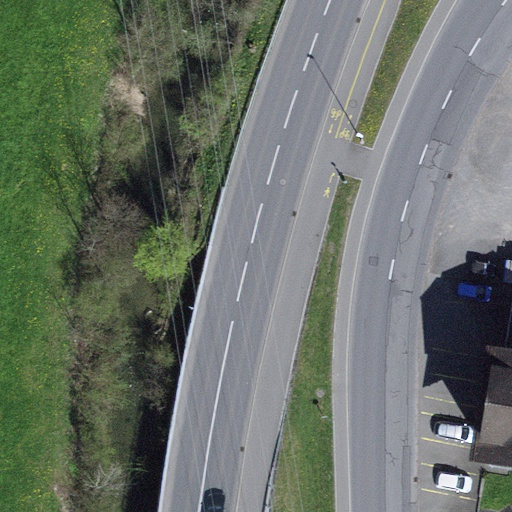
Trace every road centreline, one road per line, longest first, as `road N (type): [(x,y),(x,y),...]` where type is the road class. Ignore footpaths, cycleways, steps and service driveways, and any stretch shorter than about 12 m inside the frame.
road 1 (unclassified): [(504,0),(446,93),(390,220),(374,390),(377,511)]
road 2 (unclassified): [(211,511),(243,305),(294,109),(336,0)]
